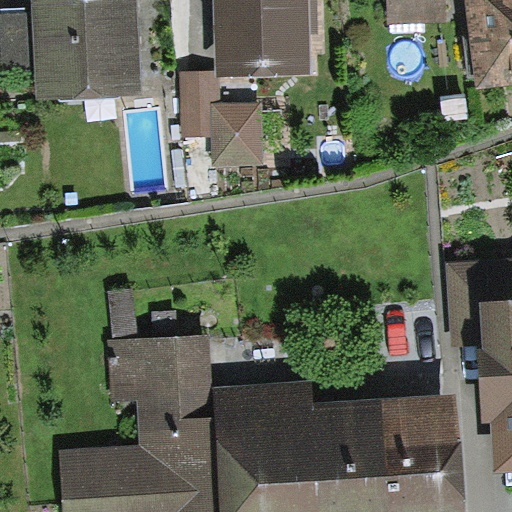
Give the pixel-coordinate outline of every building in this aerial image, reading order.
[(137,0),(31,0),(32,10),(35,71),(36,100),(141,96),(137,0)] [(309,0),(214,0),(216,71),(217,79),(221,79),(311,76),(309,0)] [(444,0),(388,0),(389,23),(445,22),(444,0)] [(511,0),(465,0),(476,87),(511,82),(511,0)] [(35,71),(32,10),(0,12),(3,73),(35,71)] [(217,79),(216,71),(181,72),(183,138),(212,137),(211,103),(222,103),(221,79),(217,79)] [(263,166),(262,102),(222,103),(211,103),(212,137),(212,167),(263,166)] [(511,259),(448,264),(454,347),(475,345),(482,423),(490,423),(495,472),(509,472),(511,472),(511,259)] [(132,287),(109,289),(115,340),(139,339),(132,287)] [(140,444),(59,449),(62,511),(463,511),(455,393),(315,404),(313,380),(213,386),(209,335),(139,339),(115,340),(109,340),(112,402),(137,402),(140,444)]
